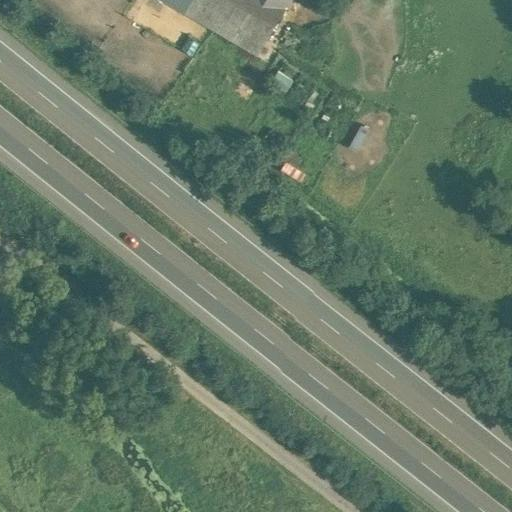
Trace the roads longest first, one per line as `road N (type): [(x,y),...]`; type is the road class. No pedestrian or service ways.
road 1 (motorway): [(511,465),(0,61)]
road 2 (motorway): [(0,120),(492,511)]
road 3 (unclassified): [(0,244),(74,291),(358,511)]
